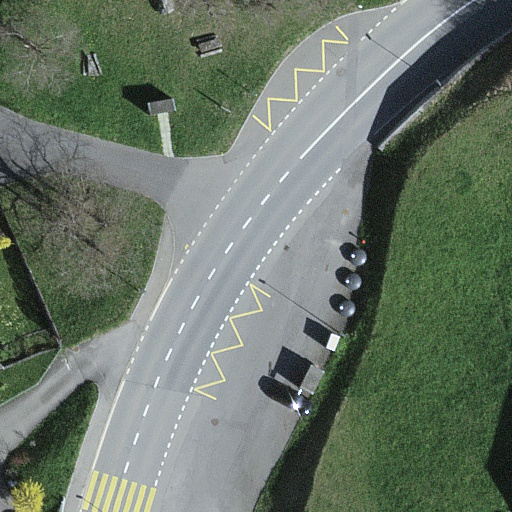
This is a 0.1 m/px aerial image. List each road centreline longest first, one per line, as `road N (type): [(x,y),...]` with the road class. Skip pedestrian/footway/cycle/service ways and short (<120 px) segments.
road 1 (tertiary): [(248,222),(358,98),(474,0)]
road 2 (residential): [(0,129),(93,165),(209,187),(248,222)]
road 3 (tertiary): [(133,446),(174,340),(248,222)]
